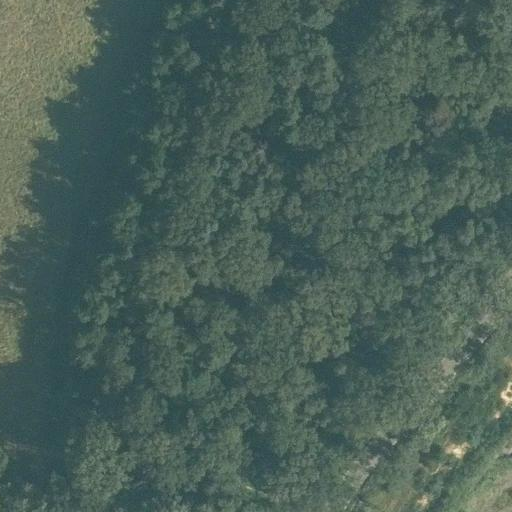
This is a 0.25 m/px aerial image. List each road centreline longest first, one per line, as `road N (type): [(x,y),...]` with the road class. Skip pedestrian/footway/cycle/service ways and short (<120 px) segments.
road 1 (tertiary): [(333,511),(511,294)]
road 2 (track): [(186,478),(0,448)]
road 3 (track): [(312,511),(186,478)]
